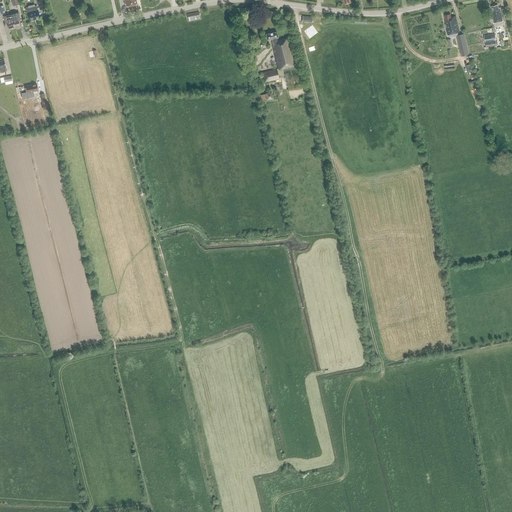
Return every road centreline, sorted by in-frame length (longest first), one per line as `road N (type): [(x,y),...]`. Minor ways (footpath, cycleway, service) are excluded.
road 1 (track): [(98,25),(182,335),(64,370),(89,511)]
road 2 (track): [(349,237),(291,4)]
road 3 (tertiary): [(0,48),(230,0)]
road 4 (tertiary): [(243,0),(343,12),(445,0)]
road 5 (track): [(377,358),(349,237)]
